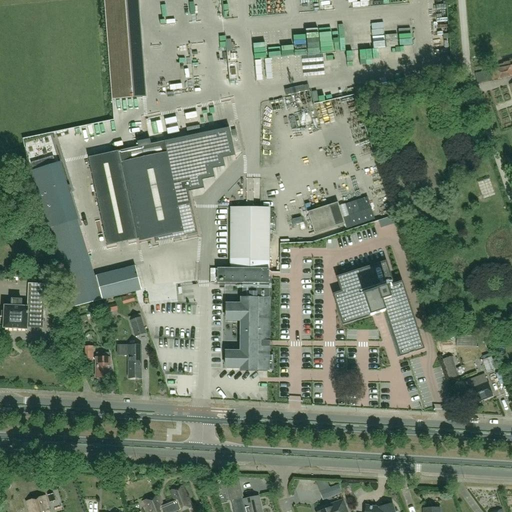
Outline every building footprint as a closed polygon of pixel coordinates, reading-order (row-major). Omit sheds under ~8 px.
[(391,24),(391,33),(401,33),(400,23),(391,24)] [(382,46),(408,45),(408,39),(394,39),(393,34),(382,35),(382,46)] [(400,48),(402,58),(410,57),(408,47),(400,48)] [(319,59),(340,58),(340,51),(319,52),(319,51),(313,51),(313,49),(309,50),(310,67),(319,66),(319,59)] [(321,61),(322,75),(341,74),(341,60),(321,61)] [(503,63),(504,68),(489,71),(491,81),(511,77),(511,66),(509,61),(503,63)] [(142,64),(111,66),(113,97),(144,94),(142,64)] [(230,128),(88,158),(107,246),(139,239),(139,241),(155,237),(156,243),(158,242),(157,237),(171,234),(173,239),(197,234),(187,189),(203,186),(201,177),(214,175),(212,166),(224,164),(222,155),(234,153),(230,128)] [(265,129),(265,138),(277,139),(278,130),(265,129)] [(59,164),(29,173),(71,309),(141,290),(135,267),(94,277),(62,174),(59,164)] [(338,171),(342,183),(354,178),(349,166),(338,171)] [(314,234),(345,224),(338,203),(308,213),(314,234)] [(217,268),(217,284),(243,284),(243,305),(226,305),(226,320),(243,320),(242,353),(226,352),(226,367),(241,368),(241,370),(254,370),(256,370),(268,370),(273,370),(273,355),(268,355),(269,298),(268,298),(269,284),(269,209),(230,209),(230,269),(217,268)] [(393,217),(379,221),(381,228),(395,224),(393,217)] [(385,312),(400,357),(424,350),(402,282),(394,285),(386,262),(336,278),(341,292),(333,295),(343,325),(385,312)] [(28,284),(27,308),(21,307),(21,301),(11,300),(11,307),(4,306),(3,318),(0,317),(0,327),(3,328),(3,329),(27,330),(27,328),(42,328),(42,316),(44,316),(45,285),(28,284)] [(146,289),(147,301),(173,299),(172,286),(146,289)] [(132,295),(121,298),(123,305),(135,302),(132,295)] [(140,318),(130,322),(135,337),(145,334),(140,318)] [(128,355),(128,373),(128,379),(141,379),(141,356),(141,346),(128,346),(128,355)] [(93,350),(85,350),(85,361),(90,361),(93,361),(93,350)] [(95,358),(95,378),(110,379),(110,358),(109,358),(109,353),(96,353),(96,358),(95,358)] [(458,376),(452,357),(443,360),(449,379),(458,376)] [(492,357),(482,361),(486,372),(495,368),(492,357)] [(466,382),(475,403),(492,396),(484,375),(466,382)] [(173,502),(163,506),(159,495),(142,502),(145,511),(176,511),(177,511),(176,511),(182,511),(192,508),(183,485),(169,491),(173,502)] [(329,498),(340,494),(337,485),(325,489),(329,498)] [(239,491),(227,494),(229,501),(241,498),(239,491)] [(53,494),(52,494),(47,496),(49,503),(55,502),(53,494)] [(49,511),(45,496),(26,502),(29,511),(49,511)] [(260,511),(257,497),(242,500),(244,511),(260,511)] [(333,507),(320,511),(346,511),(342,501),(332,505),(333,507)]
